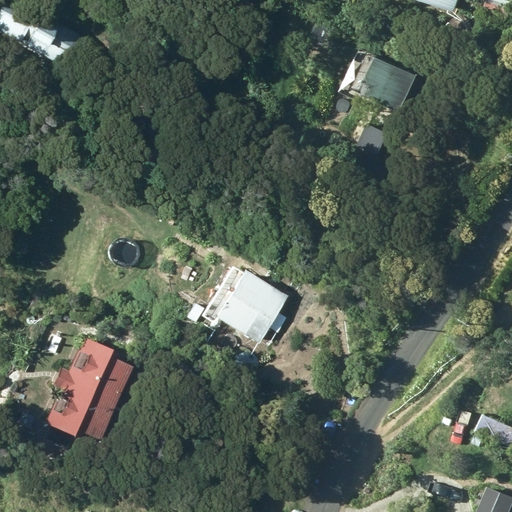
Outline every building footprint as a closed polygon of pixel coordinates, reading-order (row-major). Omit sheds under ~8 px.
[(0,0),(0,41),(63,74),(81,40),(32,15),(33,12),(10,0),(0,0)] [(418,59),(377,42),(361,80),(402,98),(418,59)] [(246,273),(217,319),(259,344),(269,328),(278,333),(287,319),(278,314),(287,298),(246,273)] [(61,390),(46,424),(88,442),(90,437),(100,441),(135,362),(83,339),(69,371),(61,368),(53,386),(61,390)] [(511,430),(483,417),(476,433),(511,449),(511,430)] [(507,511),(511,501),(511,499),(485,489),(475,511),(507,511)]
